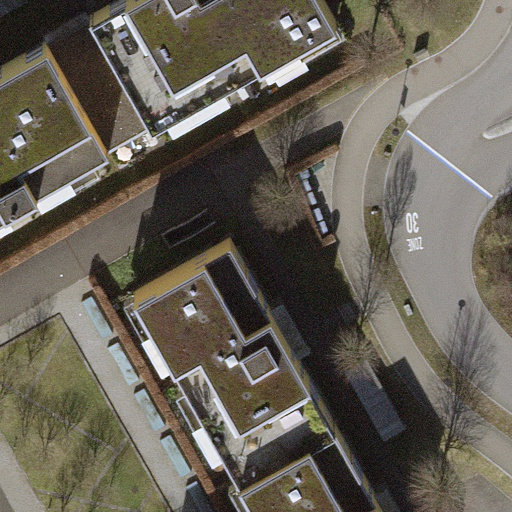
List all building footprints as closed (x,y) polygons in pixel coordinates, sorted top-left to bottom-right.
[(120,0),(91,16),(156,131),(340,27),(324,0),(120,0)] [(91,16),(44,42),(109,156),(156,131),(91,16)] [(0,217),(109,156),(44,42),(0,66),(0,217)] [(227,463),(324,409),(219,223),(123,276),(227,463)] [(407,427),(368,358),(347,370),(386,439),(407,427)] [(255,511),(382,511),(324,409),(227,463),(255,511)]
